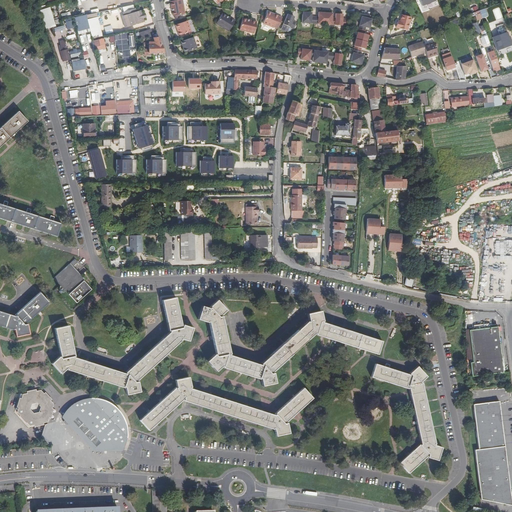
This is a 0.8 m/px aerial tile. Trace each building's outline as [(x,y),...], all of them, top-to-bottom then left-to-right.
[(181,0),(170,3),(172,17),(184,15),(181,0)] [(39,11),(45,26),(50,25),(46,9),(39,11)] [(97,12),(74,17),(78,34),(90,31),(91,38),(102,35),(97,12)] [(137,12),(123,15),(127,27),(140,23),(137,12)] [(270,15),(267,13),(262,25),(273,29),(278,18),(274,16),(274,17),(270,15)] [(314,25),(314,19),(311,19),(311,15),(302,14),(301,25),(314,25)] [(324,26),(325,14),(318,14),(317,19),(314,19),(314,25),(324,26)] [(334,27),(335,20),(331,20),(332,15),(325,14),(324,26),(334,27)] [(222,15),(215,25),(228,33),(234,23),(222,15)] [(342,20),(342,15),(335,15),(335,20),(334,27),(345,27),(345,20),(342,20)] [(408,30),(410,17),(401,15),(400,22),(399,24),(397,23),(396,28),(408,30)] [(287,16),(283,27),(293,30),(295,24),(292,23),(293,19),(287,16)] [(361,19),(358,31),(365,32),(365,29),(369,30),(371,21),(361,19)] [(256,23),(242,20),(239,32),(253,35),(256,23)] [(187,23),(175,27),(176,31),(177,30),(178,34),(177,34),(179,38),(191,34),(187,23)] [(69,40),(76,38),(74,30),(66,32),(69,40)] [(147,39),(146,30),(139,32),(141,39),(147,39)] [(358,31),(355,41),(366,44),(368,37),(364,36),(365,32),(358,31)] [(506,39),(508,39),(507,34),(493,38),(497,50),(509,46),(506,39)] [(93,40),(96,50),(106,48),(103,38),(93,40)] [(159,39),(153,39),(155,43),(149,43),(149,50),(144,50),(144,56),(149,56),(149,53),(164,53),(159,39)] [(193,39),(181,44),(182,47),(183,47),(184,50),(183,51),(185,54),(196,50),(193,39)] [(366,44),(355,41),(353,48),(354,48),(354,51),(360,53),(361,50),(365,51),(366,44)] [(426,53),(424,46),(423,42),(408,47),(412,57),(426,53)] [(424,46),(426,53),(428,58),(438,54),(434,42),(424,46)] [(65,50),(61,51),(62,56),(61,57),(62,61),(69,59),(67,49),(66,44),(64,45),(65,50)] [(69,50),(70,57),(81,56),(80,49),(69,50)] [(399,58),(399,51),(385,49),(382,59),(397,61),(399,61),(399,60),(400,60),(400,58),(399,58)] [(310,52),(298,50),(297,57),(301,58),(300,62),(309,63),(310,59),(310,52)] [(451,69),(455,68),(449,50),(442,52),(443,56),(442,56),(447,68),(450,67),(451,69)] [(360,53),(354,51),(350,64),(361,66),(363,58),(359,57),(360,53)] [(319,65),(321,53),(310,52),(310,59),(313,59),(312,64),(319,65)] [(331,55),(321,53),(319,65),(326,66),(327,61),(330,61),(331,55)] [(341,56),(331,55),(330,61),(333,62),(333,67),(340,68),(341,56)] [(493,74),(500,72),(494,56),(488,58),(493,74)] [(73,72),(85,70),(84,58),(72,60),(73,72)] [(466,77),(478,72),(472,58),(460,64),(466,77)] [(405,80),(406,69),(402,69),(397,69),(396,81),(403,80),(405,80)] [(256,80),(257,72),(252,71),(234,71),(232,90),(236,90),(237,86),(237,78),(251,78),(256,80)] [(264,82),(273,83),(274,74),(265,73),(264,82)] [(285,96),(290,77),(285,76),(284,78),(285,78),(284,85),(278,84),(276,94),(285,96)] [(256,97),(256,92),(257,89),(261,82),(254,81),(251,87),(245,87),(244,88),(240,88),(239,90),(240,92),(239,92),(237,95),(244,95),(244,96),(256,97)] [(273,83),(264,82),(263,87),(264,87),(262,103),(261,103),(261,106),(266,106),(266,104),(272,105),(274,96),(284,99),(285,96),(276,94),(274,93),(275,89),(272,89),(273,83)] [(213,85),(210,85),(204,85),(204,95),(219,95),(219,83),(213,83),(213,85)] [(342,96),(343,93),(344,86),(330,84),(329,90),(333,91),(333,93),(335,93),(335,95),(342,96)] [(358,99),(357,87),(351,86),(350,94),(349,98),(351,98),(358,99)] [(388,108),(386,99),(379,99),(378,89),(368,90),(370,111),(379,110),(380,109),(388,108)] [(469,106),(473,105),(486,104),(485,100),(478,100),(478,99),(473,100),(473,90),(468,90),(469,106)] [(154,92),(153,97),(152,97),(151,104),(162,104),(163,92),(154,92)] [(451,98),(451,106),(468,105),(468,97),(451,98)] [(389,108),(395,107),(408,105),(408,100),(398,101),(399,102),(395,103),(395,98),(386,99),(388,108),(389,108)] [(133,101),(116,103),(117,115),(134,113),(133,101)] [(101,115),(116,114),(115,102),(106,102),(106,107),(101,107),(101,115)] [(287,114),(294,116),(296,117),(300,105),(291,102),(287,114)] [(360,111),(359,104),(350,102),(350,106),(350,111),(360,111)] [(305,127),(294,123),(291,133),(293,134),(294,130),(305,133),(306,127),(315,128),(319,108),(311,106),(307,125),(305,127)] [(332,119),(332,110),(321,108),(320,112),(324,113),(324,118),(332,119)] [(0,147),(28,122),(18,112),(0,128),(0,147)] [(376,135),(386,133),(384,122),(382,123),(380,112),(372,113),(376,135)] [(292,123),(294,116),(287,114),(285,121),(286,121),(292,123)] [(426,126),(432,125),(446,123),(444,114),(425,117),(426,126)] [(163,140),(183,140),(183,126),(180,126),(180,122),(167,122),(167,126),(163,126),(163,140)] [(187,140),(207,140),(207,126),(202,126),(202,122),(190,122),(190,126),(187,126),(187,140)] [(133,129),(139,148),(154,143),(147,124),(133,129)] [(220,124),(220,143),(234,143),(233,124),(220,124)] [(349,136),(349,124),(344,124),(344,128),(342,128),(342,126),(334,127),(334,136),(349,136)] [(94,137),(94,125),(82,125),(83,138),(94,137)] [(269,135),(269,126),(260,126),(259,135),(269,135)] [(360,131),(353,130),(352,139),(359,139),(360,135),(369,135),(368,131),(360,131)] [(312,142),(318,143),(320,132),(314,131),(312,142)] [(386,133),(376,135),(377,144),(389,142),(389,141),(397,140),(396,131),(386,133)] [(263,150),(263,143),(253,143),(253,156),(264,157),(264,152),(263,152),(263,150)] [(300,157),(300,143),(292,143),(291,156),(300,157)] [(176,165),(195,165),(195,152),(190,152),(190,148),(181,148),(181,152),(176,152),(176,165)] [(89,151),(97,179),(107,176),(99,149),(89,151)] [(218,156),(219,168),(232,168),(232,156),(231,156),(231,152),(220,152),(220,156),(218,156)] [(116,173),(136,173),(136,160),(134,160),(134,155),(123,155),(122,160),(116,160),(116,173)] [(146,159),(146,173),(166,173),(166,160),(164,160),(164,155),(151,155),(151,160),(146,159)] [(200,173),(214,173),(214,161),(212,161),(212,157),(203,157),(203,161),(200,161),(200,173)] [(328,169),(356,170),(356,158),(328,157),(328,169)] [(300,180),(300,169),(290,169),(290,180),(300,180)] [(384,178),(384,190),(401,190),(401,177),(384,178)] [(328,179),(327,188),(354,190),(355,180),(328,179)] [(100,197),(111,197),(111,185),(100,185),(100,197)] [(300,210),(301,188),(291,188),(291,195),(290,195),(290,210),(300,210)] [(111,208),(111,197),(100,197),(101,208),(111,208)] [(180,212),(191,212),(191,210),(189,210),(189,201),(178,202),(179,210),(180,210),(180,212)] [(57,237),(61,224),(0,204),(0,327),(13,331),(13,330),(14,331),(16,338),(29,335),(27,325),(26,324),(39,313),(49,304),(39,294),(15,316),(15,317),(0,312),(0,218),(50,235),(57,237)] [(256,214),(255,208),(245,208),(245,226),(256,225),(256,214)] [(334,219),(345,220),(346,209),(335,208),(334,219)] [(334,241),(334,249),(344,250),(345,223),(334,222),(332,241),(334,241)] [(384,229),(379,229),(379,222),(367,222),(366,236),(384,237),(384,229)] [(194,261),(194,231),(180,231),(181,261),(194,261)] [(144,252),(143,235),(132,236),(132,252),(144,252)] [(249,236),(249,248),(258,248),(259,240),(260,240),(260,236),(249,236)] [(296,238),(296,242),(296,248),(310,249),(310,248),(315,248),(315,238),(296,238)] [(388,254),(405,256),(406,246),(401,245),(401,239),(389,238),(388,254)] [(332,264),(348,265),(348,256),(332,255),(332,264)] [(84,279),(73,267),(70,264),(54,279),(60,285),(68,294),(84,279)] [(411,287),(413,279),(406,277),(404,285),(411,287)] [(68,327),(55,330),(56,338),(60,353),(60,357),(59,358),(51,365),(60,375),(66,370),(66,371),(124,389),(124,388),(125,388),(126,395),(140,393),(138,382),(137,383),(136,382),(181,341),(180,340),(181,339),(189,342),(193,329),(183,326),(183,327),(181,327),(175,299),(162,301),(169,332),(122,376),(121,374),(74,359),(74,358),(75,358),(68,327)] [(230,355),(221,317),(220,317),(220,316),(226,311),(217,301),(209,307),(210,309),(202,307),(198,320),(207,323),(208,322),(211,336),(212,339),(216,356),(215,357),(214,356),(207,362),(216,372),(222,367),(223,367),(223,368),(259,380),(259,379),(261,379),(262,387),(275,385),(273,375),(272,375),(272,374),(315,334),(316,334),(316,335),(363,351),(366,352),(378,355),(382,342),(322,323),(322,322),(320,312),(307,314),(309,323),(308,324),(307,323),(261,365),(262,366),(261,366),(228,356),(228,355),(230,355)] [(505,371),(499,325),(469,329),(470,334),(472,347),(472,355),(473,355),(474,361),(471,361),(472,375),(505,371)] [(410,376),(375,365),(371,378),(407,390),(407,388),(408,388),(421,445),(420,446),(419,445),(399,463),(408,474),(410,472),(427,457),(428,457),(427,458),(438,461),(442,448),(434,446),(433,445),(435,444),(421,384),(420,384),(420,382),(425,377),(417,367),(409,374),(410,376)] [(175,389),(139,421),(148,431),(151,429),(181,401),(268,429),(273,430),(273,429),(274,429),(276,437),(289,434),(288,429),(287,424),(286,424),(285,423),(298,411),(312,399),(303,389),(284,406),(274,415),(275,416),(274,416),(260,412),(190,389),(189,388),(190,388),(189,378),(175,381),(177,389),(176,389),(175,389)] [(41,391),(24,395),(23,399),(21,398),(18,407),(19,408),(18,412),(21,416),(19,417),(25,424),(27,423),(29,426),(33,425),(34,427),(43,425),(43,424),(47,423),(53,405),(41,391)] [(498,399),(473,403),(478,448),(474,448),(477,498),(511,504),(498,399)] [(71,407),(64,420),(70,422),(84,438),(83,439),(88,445),(90,444),(96,451),(122,452),(125,445),(126,439),(127,433),(126,427),(124,421),(122,417),(120,413),(114,406),(110,405),(107,403),(101,401),(96,400),(93,400),(86,400),(79,402),(75,404),(71,407)] [(64,420),(71,407),(67,411),(64,414),(61,419),(89,451),(96,451),(90,444),(88,445),(83,439),(84,438),(70,422),(64,420)]
